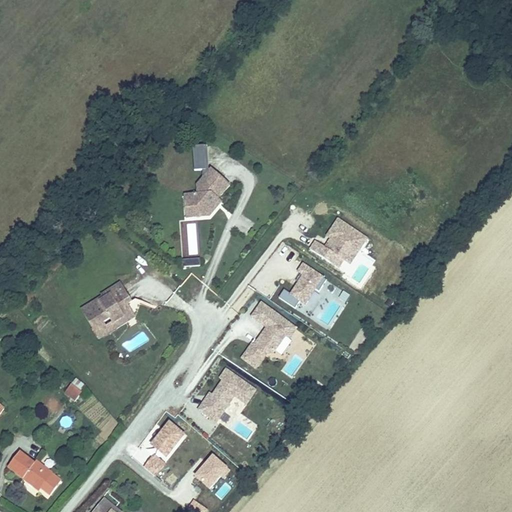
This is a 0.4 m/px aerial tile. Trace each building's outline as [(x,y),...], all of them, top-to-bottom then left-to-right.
[(198,152),(186,153),(188,177),(196,176),(197,185),(191,192),(192,200),(179,202),(180,215),(188,214),(189,220),(199,219),(203,222),(210,215),(209,209),(207,207),(210,204),(211,205),(223,191),(205,175),(200,176),(198,152)] [(215,208),(211,205),(210,204),(207,207),(209,209),(210,215),(215,208)] [(180,215),(181,224),(203,222),(199,219),(189,220),(188,214),(180,215)] [(314,240),(308,251),(338,269),(343,261),(351,265),(368,237),(336,218),(320,244),(314,240)] [(345,274),(350,266),(343,262),(339,270),(345,274)] [(195,271),(195,264),(177,265),(177,273),(195,271)] [(307,307),(324,276),(303,265),(288,293),(284,291),(281,298),(296,306),(298,302),(307,307)] [(98,305),(77,319),(88,335),(89,335),(96,346),(105,340),(102,335),(99,330),(105,326),(108,331),(128,319),(123,312),(127,309),(116,291),(103,299),(106,303),(100,307),(98,305)] [(103,299),(97,303),(98,305),(100,307),(106,303),(103,299)] [(256,370),(267,354),(273,359),(296,327),(255,299),(245,314),(263,327),(241,359),(256,370)] [(105,326),(99,330),(102,335),(108,331),(105,326)] [(217,425),(234,399),(246,407),(257,390),(225,370),(198,413),(217,425)] [(65,397),(75,407),(79,403),(69,393),(65,397)] [(71,410),(75,407),(65,397),(62,400),(71,410)] [(170,422),(149,444),(166,459),(186,437),(170,422)] [(155,477),(166,464),(154,454),(143,467),(155,477)] [(213,456),(193,478),(209,492),(229,470),(213,456)] [(36,494),(47,479),(32,467),(29,469),(15,458),(2,474),(16,484),(20,480),(36,494)] [(33,497),(36,494),(20,480),(16,484),(33,497)] [(189,511),(207,511),(208,511),(194,501),(187,511),(189,511)]
